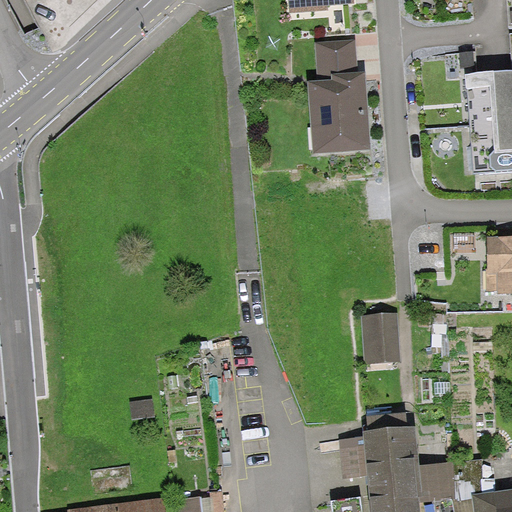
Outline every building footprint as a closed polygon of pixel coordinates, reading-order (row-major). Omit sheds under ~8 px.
[(288,0),(290,15),(330,13),(329,7),(355,5),(354,0),(288,0)] [(336,76),(359,74),(357,40),(315,42),(318,81),(336,80),(336,76)] [(318,81),(309,82),(315,155),(372,151),(366,73),(359,74),(336,76),(336,80),(318,81)] [(511,73),(468,76),(473,174),(511,171),(511,73)] [(511,239),(488,239),(489,272),(484,272),(484,288),(487,287),(487,294),(511,293),(511,239)] [(397,315),(361,317),(364,362),(400,359),(397,315)] [(151,400),(133,402),(135,418),(153,417),(151,400)] [(498,511),(496,491),(485,492),(484,459),(422,465),(418,427),(407,427),(406,413),(368,416),(369,432),(364,432),(365,439),(369,478),(372,505),(372,511),(498,511)] [(369,478),(365,439),(339,442),(343,480),(369,478)] [(511,511),(511,489),(496,491),(498,511),(511,511)] [(212,498),(179,501),(179,511),(225,511),(224,493),(211,494),(212,498)] [(68,509),(68,511),(168,511),(167,499),(68,509)] [(361,511),(360,500),(333,503),(334,511),(361,511)]
